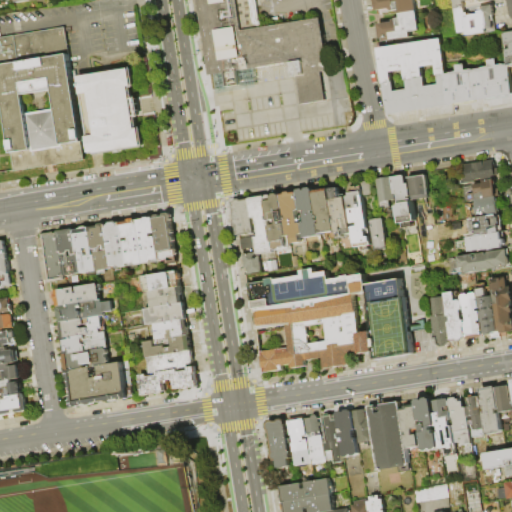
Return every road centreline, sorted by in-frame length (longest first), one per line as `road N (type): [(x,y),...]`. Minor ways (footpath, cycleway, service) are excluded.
road 1 (tertiary): [(240,405),(511,361)]
road 2 (residential): [(18,209),(55,435)]
road 3 (secondary): [(240,405),(204,179)]
road 4 (secondary): [(188,182),(224,408)]
road 5 (secondary): [(161,11),(188,182)]
road 6 (residential): [(55,435),(224,408)]
road 7 (residential): [(348,0),(378,151)]
